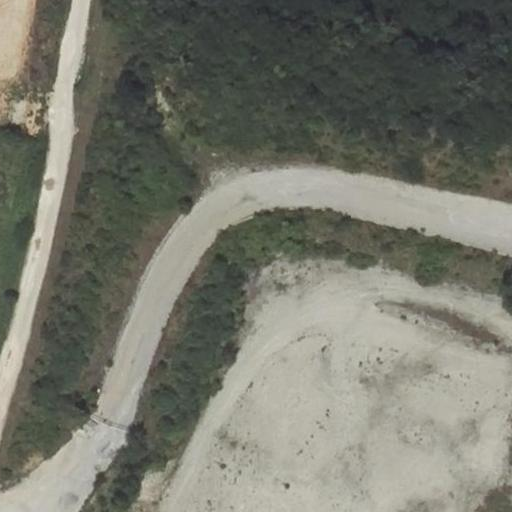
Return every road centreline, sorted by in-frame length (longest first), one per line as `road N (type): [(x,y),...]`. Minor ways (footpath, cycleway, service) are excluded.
road 1 (track): [(90,0),(0,390)]
road 2 (unclassified): [(110,415),(67,484),(29,511)]
